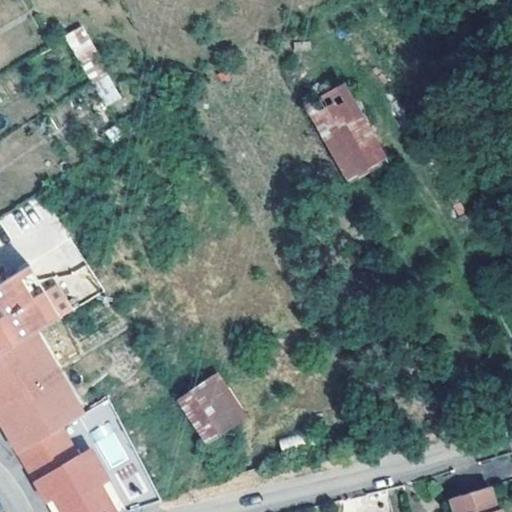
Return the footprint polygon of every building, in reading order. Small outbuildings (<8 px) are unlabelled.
[(82,28),(67,37),(107,106),(122,98),(82,28)] [(345,81),(306,104),(304,105),(349,183),(391,161),(345,81)] [(45,288),(28,261),(0,278),(0,350),(24,336),(36,328),(72,307),(55,281),(45,288)] [(36,328),(24,336),(34,352),(46,345),(36,328)] [(24,336),(0,350),(0,406),(60,370),(46,345),(34,352),(24,336)] [(60,370),(0,406),(0,418),(2,423),(7,420),(13,429),(8,432),(18,450),(62,425),(72,418),(63,402),(75,395),(60,370)] [(181,398),(209,440),(243,417),(215,374),(181,398)] [(75,395),(63,402),(72,418),(85,411),(75,395)] [(7,420),(2,423),(8,432),(13,429),(7,420)] [(62,425),(18,450),(43,491),(47,498),(55,493),(66,511),(112,511),(96,485),(110,477),(95,451),(82,458),(62,425)] [(290,458),(323,449),(318,432),(285,442),(290,458)] [(119,511),(129,509),(110,477),(96,485),(112,511),(119,511)] [(495,501),(489,478),(450,488),(456,511),(503,511),(500,500),(495,501)] [(66,511),(55,493),(47,498),(55,511),(66,511)]
